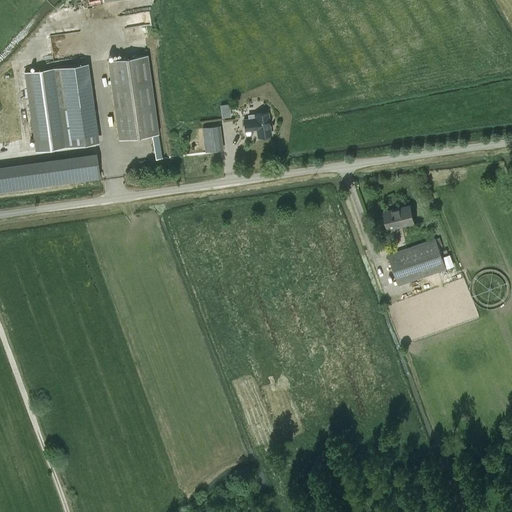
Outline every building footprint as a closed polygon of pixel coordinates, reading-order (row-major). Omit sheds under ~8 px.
[(73,42),(82,41),(81,32),(73,33),(73,42)] [(147,54),(107,60),(119,139),(158,134),(147,54)] [(84,63),(54,68),(65,147),(95,143),(84,63)] [(54,68),(20,71),(30,150),(65,147),(54,68)] [(255,118),(243,120),(245,131),(257,129),(258,137),(271,135),(267,112),(255,114),(255,118)] [(218,126),(202,128),(206,152),(221,150),(218,126)] [(0,190),(100,177),(97,157),(0,170),(0,190)] [(410,205),(384,211),(388,228),(414,222),(410,205)] [(399,285),(447,269),(436,239),(388,255),(399,285)]
